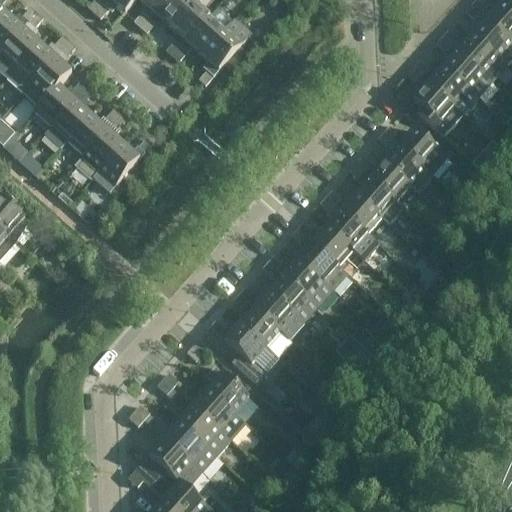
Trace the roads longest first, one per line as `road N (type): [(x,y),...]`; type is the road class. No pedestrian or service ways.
road 1 (residential): [(110,511),(107,387),(364,101),(363,0)]
road 2 (residential): [(170,107),(49,0)]
